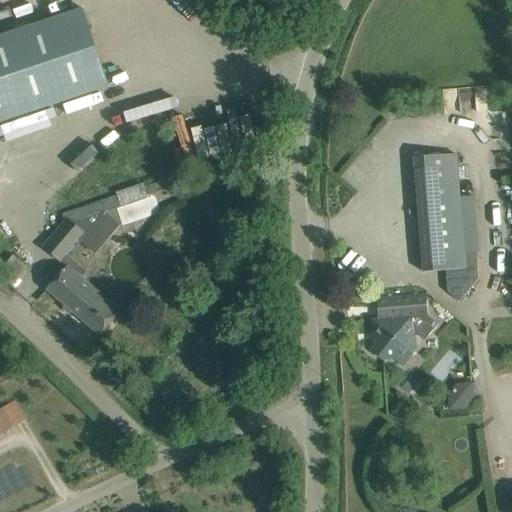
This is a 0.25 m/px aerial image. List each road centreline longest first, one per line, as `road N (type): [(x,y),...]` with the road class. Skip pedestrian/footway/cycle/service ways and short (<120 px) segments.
road 1 (unclassified): [(311,406),(296,133),(311,63),(340,0)]
road 2 (unclassified): [(166,459),(0,305)]
road 3 (unclassified): [(166,459),(311,406)]
